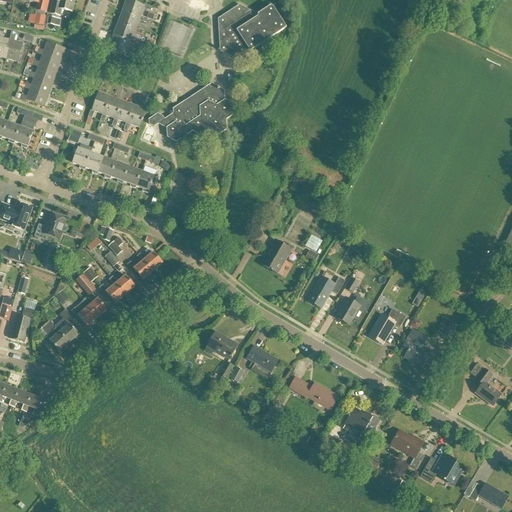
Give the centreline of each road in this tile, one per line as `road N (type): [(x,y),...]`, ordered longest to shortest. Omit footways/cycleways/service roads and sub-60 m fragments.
road 1 (residential): [(417,406),(284,329),(194,264)]
road 2 (residential): [(194,264),(74,367),(51,372),(0,359)]
road 3 (residential): [(41,185),(106,0)]
road 4 (residential): [(194,264),(158,231),(41,185)]
road 5 (residential): [(417,406),(511,285)]
